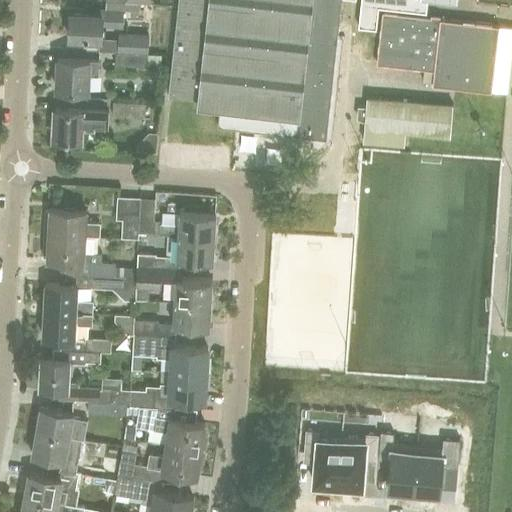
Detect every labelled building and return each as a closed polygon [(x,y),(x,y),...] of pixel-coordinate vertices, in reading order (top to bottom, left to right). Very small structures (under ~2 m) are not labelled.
[(70,37),(99,38),(102,38),(102,23),(122,24),(123,0),(106,0),(106,10),(102,9),(102,14),(71,12),(70,37)] [(178,0),(168,92),(198,95),(197,101),(220,104),(217,125),(296,134),(327,137),(341,0),(178,0)] [(361,0),(358,26),(376,28),(379,6),(426,11),(427,0),(452,0),(455,0),(361,0)] [(492,90),(500,24),(383,11),(378,62),(435,69),(433,83),(492,90)] [(118,51),(148,52),(149,33),(119,31),(118,51)] [(148,52),(118,51),(116,51),(115,64),(148,65),(148,52)] [(99,72),(100,60),(58,57),(56,87),(88,89),(89,72),(99,72)] [(366,117),(364,139),(405,142),(406,130),(451,134),(454,103),(368,95),(367,106),(360,105),(359,116),(366,117)] [(145,117),(146,102),(114,100),(113,115),(145,117)] [(109,110),(56,107),(54,137),(81,139),(81,126),(104,127),(109,123),(109,110)] [(139,237),(140,232),(140,231),(140,219),(140,212),(142,196),(118,195),(116,218),(123,219),(122,237),(139,237)] [(100,222),(86,221),(87,209),(50,207),(50,209),(46,209),(45,232),(93,235),(100,235),(100,222)] [(140,231),(215,236),(216,212),(180,209),(180,224),(161,223),(161,220),(140,219),(140,231)] [(214,260),(215,236),(140,231),(140,232),(179,234),(178,258),(214,260)] [(92,252),(93,235),(45,232),(44,255),(48,256),(48,257),(84,259),(91,260),(90,273),(116,275),(116,261),(101,261),(102,252),(92,252)] [(137,265),(153,266),(153,253),(138,252),(137,265)] [(137,278),(136,289),(136,298),(148,299),(148,289),(160,289),(161,279),(152,278),(153,266),(137,265),(137,276),(137,278)] [(116,275),(90,273),(90,287),(136,289),(137,278),(137,276),(116,275)] [(175,300),(211,302),(213,278),(177,276),(175,300)] [(45,309),(93,311),(94,299),(77,298),(78,283),(46,281),(45,309)] [(210,326),(211,302),(175,300),(174,324),(210,326)] [(93,324),(93,311),(45,309),(44,336),(75,337),(76,323),(93,324)] [(134,332),(159,333),(160,320),(135,319),(134,332)] [(158,355),(159,333),(134,332),(133,354),(158,355)] [(86,350),(102,350),(112,351),(112,337),(87,336),(86,349),(86,350)] [(171,370),(207,372),(209,346),(173,344),(173,345),(163,345),(162,357),(172,358),(171,370)] [(86,350),(86,349),(54,347),(54,357),(43,356),(41,385),(52,386),(68,387),(69,381),(70,362),(87,363),(87,361),(102,361),(102,350),(86,350)] [(131,387),(131,388),(131,402),(130,404),(155,406),(156,394),(170,395),(170,396),(206,398),(207,372),(171,370),(170,383),(161,382),(161,386),(146,385),(146,388),(131,387)] [(78,386),(78,399),(89,400),(100,401),(100,400),(131,402),(131,388),(122,388),(112,387),(112,389),(103,388),(101,388),(101,386),(80,385),(80,386),(78,386)] [(130,404),(131,402),(100,400),(100,401),(89,400),(89,412),(128,414),(128,413),(128,404),(130,404)] [(156,415),(156,416),(154,416),(155,406),(130,404),(128,404),(128,413),(138,414),(137,418),(136,425),(169,430),(167,442),(204,448),(207,446),(208,436),(207,434),(204,433),(206,422),(171,417),(156,415)] [(89,418),(73,416),(74,412),(41,406),(37,429),(85,438),(89,418)] [(97,440),(85,438),(37,429),(33,453),(66,459),(68,447),(95,452),(97,440)] [(306,429),(304,455),(316,456),(316,461),(314,482),(317,482),(317,486),(329,487),(329,483),(338,484),(341,440),(319,438),(320,430),(306,429)] [(380,431),(378,459),(390,460),(388,488),(414,490),(418,442),(393,440),(394,432),(380,431)] [(341,440),(338,484),(346,484),(346,488),(358,489),(358,485),(362,486),(362,480),(364,460),(376,461),(378,435),(365,434),(364,438),(342,436),(341,440)] [(418,442),(414,490),(439,492),(440,487),(442,464),(458,466),(460,438),(443,437),(442,444),(418,442)] [(204,450),(204,448),(167,442),(165,454),(150,452),(148,464),(148,465),(163,468),(197,474),(199,463),(202,464),(204,462),(206,452),(204,450)] [(121,459),(118,473),(142,477),(161,480),(163,468),(148,465),(148,464),(121,459)] [(76,487),(79,471),(60,467),(58,477),(29,472),(25,496),(65,503),(68,486),(76,487)] [(138,497),(142,477),(118,473),(117,478),(115,492),(115,493),(138,497)] [(115,492),(117,478),(107,477),(107,478),(94,475),(93,481),(106,484),(105,490),(115,492)] [(150,511),(192,511),(193,509),(191,509),(193,495),(155,489),(155,488),(144,487),(142,501),(152,503),(150,511)] [(84,511),(85,507),(65,503),(25,496),(21,511),(84,511)]
